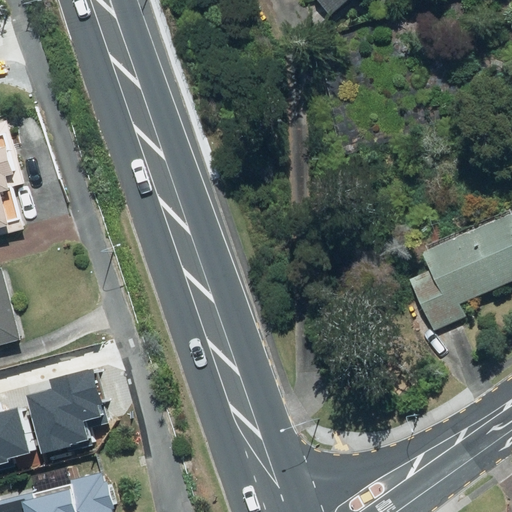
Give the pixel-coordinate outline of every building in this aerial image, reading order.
[(313,0),(325,17),(350,0),(313,0)] [(0,236),(36,227),(25,187),(29,187),(24,172),(36,169),(29,142),(22,144),(15,119),(0,122),(0,236)] [(462,306),(511,284),(511,213),(417,255),(428,279),(408,287),(429,334),(467,318),(462,306)] [(0,345),(35,337),(18,266),(0,270),(0,345)] [(13,395),(0,399),(0,453),(61,434),(51,403),(55,402),(46,373),(10,385),(13,395)] [(123,511),(113,469),(0,497),(0,511),(123,511)]
